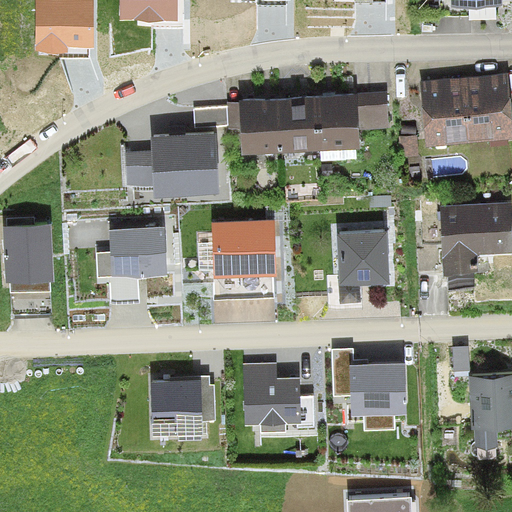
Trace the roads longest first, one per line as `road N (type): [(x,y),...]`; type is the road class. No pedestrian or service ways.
road 1 (residential): [(0,175),(134,93),(228,61),(317,47),(511,43)]
road 2 (residential): [(0,345),(511,327)]
